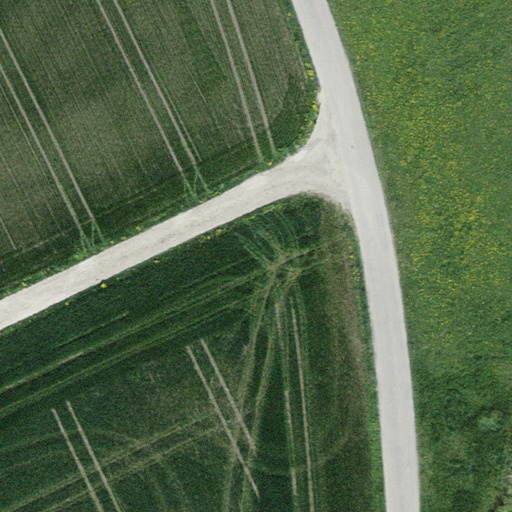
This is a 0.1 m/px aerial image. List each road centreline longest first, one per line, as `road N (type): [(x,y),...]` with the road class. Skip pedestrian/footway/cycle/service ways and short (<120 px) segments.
road 1 (unclassified): [(306,0),(372,240),(391,355),(401,511)]
road 2 (track): [(351,149),(0,316)]
